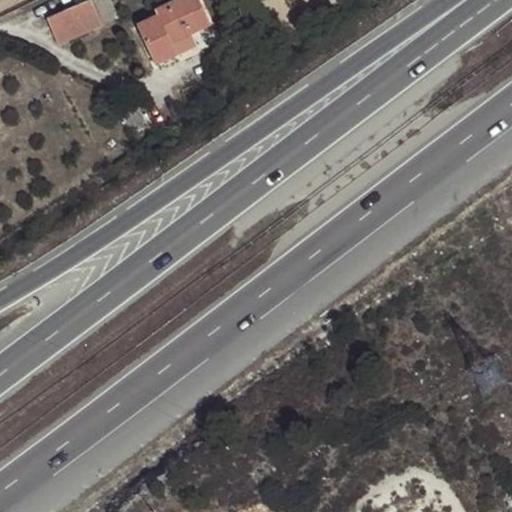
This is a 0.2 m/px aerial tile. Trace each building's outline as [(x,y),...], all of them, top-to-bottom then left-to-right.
[(109,0),(93,0),(92,1),(102,27),(117,21),(109,0)] [(172,44),(192,35),(212,26),(199,0),(178,0),(154,11),(157,17),(138,26),(155,66),(177,57),(172,44)] [(92,1),(47,19),(58,45),(102,27),(92,1)] [(198,47),(192,35),(172,44),(177,57),(198,47)] [(146,125),(138,107),(124,113),(133,131),(146,125)]
